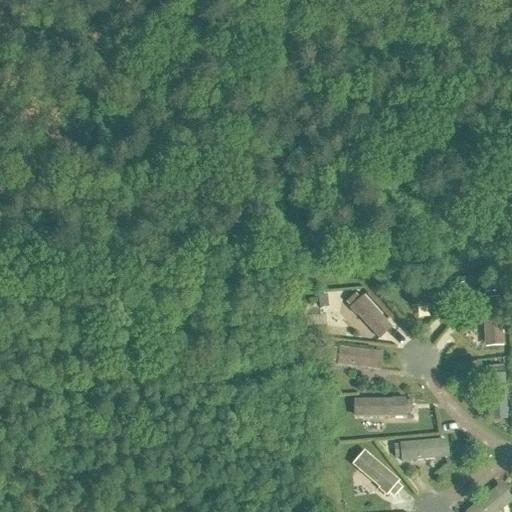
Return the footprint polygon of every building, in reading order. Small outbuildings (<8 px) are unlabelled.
[(457,286),(413,293),(414,310),(460,306),(459,302),(466,301),(466,296),(464,286),(458,287),(457,286)] [(502,347),(499,299),(495,299),(495,293),(484,294),(484,300),(481,300),(485,348),(502,347)] [(349,310),(378,341),(391,329),(362,297),(360,299),(355,295),(346,304),(350,308),(349,310)] [(382,354),(339,348),(338,350),(332,349),(331,361),(337,362),(336,366),(379,372),(382,354)] [(491,422),(508,421),(505,375),(504,375),(504,367),(488,368),(489,376),(488,376),(491,422)] [(353,401),(353,418),(405,418),(405,413),(411,413),(411,402),(353,401)] [(399,445),(400,462),(447,459),(446,441),(399,445)] [(352,466),(385,497),(398,484),(364,453),(352,466)] [(466,511),(499,511),(511,502),(499,486),(466,511)]
